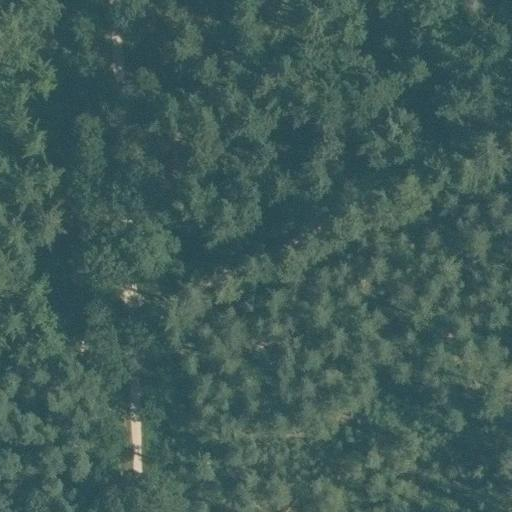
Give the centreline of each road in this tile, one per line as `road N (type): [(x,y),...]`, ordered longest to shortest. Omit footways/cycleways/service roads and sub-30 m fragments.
road 1 (unknown): [(81,511),(93,491),(77,329),(66,0)]
road 2 (track): [(140,511),(120,0)]
